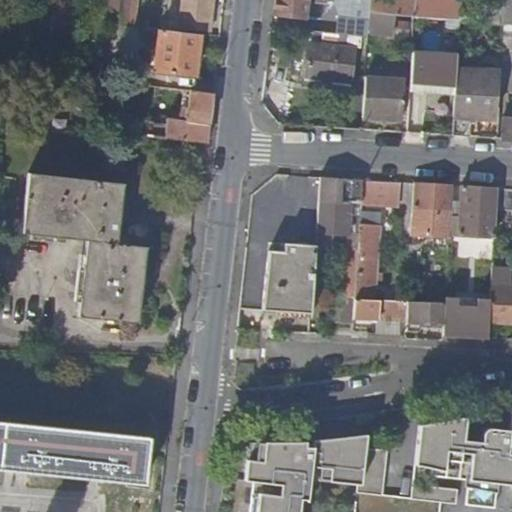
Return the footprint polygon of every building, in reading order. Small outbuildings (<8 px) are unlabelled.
[(123,0),(120,25),(137,27),(139,0),(123,0)] [(203,35),(209,35),(212,0),(181,0),(179,29),(203,31),(203,35)] [(273,0),(272,20),(283,21),(284,16),(306,18),(308,2),(308,0),(273,0)] [(339,8),(369,12),(370,0),(308,0),(308,2),(334,5),(339,8)] [(396,16),(414,17),(416,2),(400,0),(372,0),(372,14),(396,16)] [(511,0),(506,0),(505,10),(503,25),(510,26),(511,25),(511,0)] [(503,25),(505,10),(487,8),(485,24),(503,25)] [(394,36),(396,16),(372,14),(369,14),(369,22),(368,35),(394,36)] [(339,19),(337,35),(361,38),(367,39),(368,35),(369,22),(339,19)] [(194,76),(198,34),(159,30),(154,72),(194,76)] [(511,62),(511,40),(503,40),(500,89),(510,90),(511,62)] [(352,80),(355,50),(311,45),(309,75),(352,80)] [(456,64),(457,56),(412,52),(410,84),(455,87),(456,64)] [(455,95),(452,136),(467,136),(467,118),(493,120),(495,67),(456,64),(455,87),(455,94),(455,95)] [(365,78),(363,118),(402,119),(404,79),(389,79),(365,78)] [(455,95),(455,94),(455,87),(410,84),(410,92),(455,95)] [(146,136),(207,145),(212,95),(183,91),(180,119),(166,117),(165,125),(148,123),(146,136)] [(511,139),(511,117),(503,117),(502,139),(511,139)] [(126,133),(146,136),(148,123),(128,120),(126,133)] [(78,316),(138,323),(148,247),(117,243),(124,184),(30,173),(22,233),(87,240),(78,316)] [(352,180),(320,178),(319,201),(351,203),(352,180)] [(363,180),(352,180),(351,203),(362,204),(363,180)] [(403,183),(385,182),(383,201),(402,203),(403,183)] [(411,234),(449,236),(450,234),(453,186),(414,183),(411,234)] [(450,234),(495,237),(496,209),(498,189),(453,186),(450,234)] [(511,189),(498,189),(496,209),(511,210),(511,189)] [(351,203),(319,201),(317,241),(333,242),(334,233),(349,234),(349,231),(351,203)] [(360,232),(361,211),(362,204),(351,203),(349,231),(360,232)] [(356,299),(375,300),(375,285),(376,285),(381,213),(361,211),(360,232),(359,247),(356,299)] [(349,234),(348,246),(359,247),(360,232),(349,231),(349,234)] [(270,313),(312,316),(316,247),(284,245),(283,255),(273,254),(270,313)] [(348,246),(344,298),(356,299),(359,247),(348,246)] [(491,304),(511,305),(511,281),(511,282),(511,269),(493,268),(491,304)] [(329,323),(354,324),(356,299),(344,298),(330,297),(329,323)] [(356,299),(354,324),(372,325),(373,319),(407,321),(408,301),(400,301),(393,301),(375,300),(356,299)] [(407,321),(406,330),(419,331),(420,321),(444,322),(446,302),(408,301),(407,321)] [(444,322),(443,336),(488,338),(490,321),(491,304),(446,302),(444,322)] [(490,321),(511,322),(511,305),(491,304),(490,321)] [(482,444),(463,441),(460,463),(467,463),(463,504),(493,507),(496,481),(505,481),(507,454),(511,454),(511,410),(509,430),(490,429),(490,428),(489,428),(488,428),(486,430),(485,430),(485,431),(484,431),(483,432),(483,433),(483,435),(482,444)] [(415,466),(438,468),(439,460),(460,463),(463,441),(467,417),(420,425),(415,466)] [(0,423),(0,468),(143,485),(148,441),(0,423)] [(296,511),(298,497),(306,498),(306,501),(307,501),(311,473),(359,479),(357,493),(383,496),(388,450),(255,445),(247,511),(296,511)] [(458,491),(413,486),(411,499),(457,504),(458,491)]
